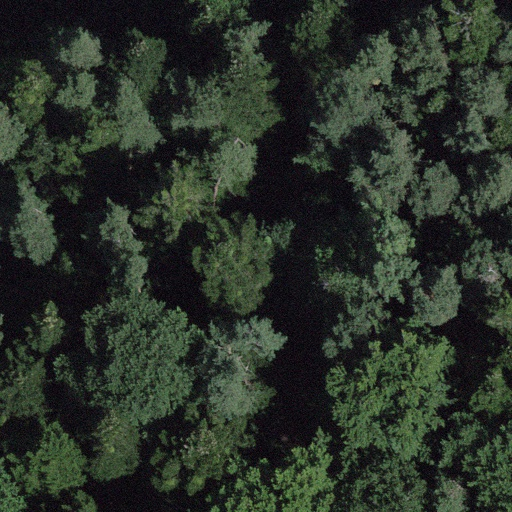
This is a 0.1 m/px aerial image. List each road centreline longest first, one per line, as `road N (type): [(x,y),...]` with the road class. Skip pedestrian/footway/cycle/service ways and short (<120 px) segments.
road 1 (track): [(290,0),(260,198),(307,511)]
road 2 (track): [(0,171),(116,0)]
